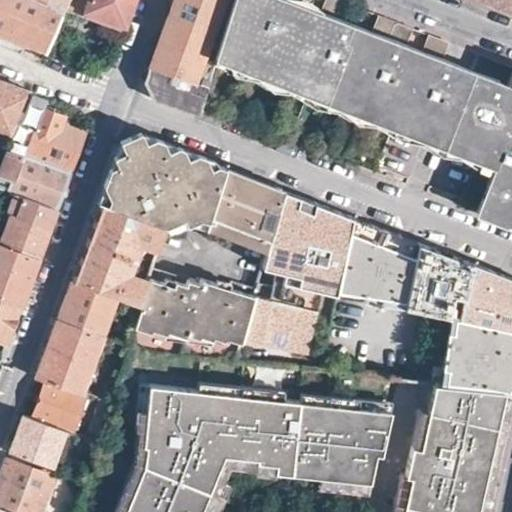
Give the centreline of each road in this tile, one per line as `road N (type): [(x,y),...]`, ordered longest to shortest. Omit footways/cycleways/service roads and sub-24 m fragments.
road 1 (residential): [(114,102),(511,248)]
road 2 (residential): [(114,102),(0,432)]
road 3 (residential): [(114,102),(0,59)]
